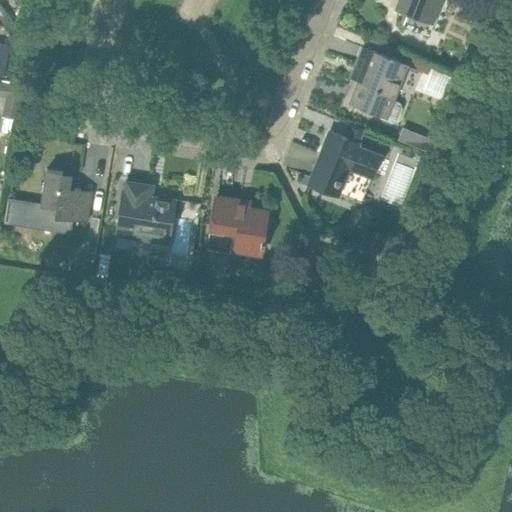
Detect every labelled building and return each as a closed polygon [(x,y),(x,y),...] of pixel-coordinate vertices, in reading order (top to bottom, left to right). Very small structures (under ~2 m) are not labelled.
[(436,32),(443,15),(448,0),(399,0),(397,7),(407,12),(402,25),(421,33),(428,35),(430,30),(436,32)] [(0,72),(3,73),(8,45),(0,43),(0,72)] [(365,67),(352,102),(370,109),(382,114),(381,117),(393,122),(398,120),(403,107),(401,102),(393,99),(397,90),(407,65),(391,58),(382,55),(363,47),(357,64),(365,67)] [(0,95),(19,99),(22,86),(0,81),(0,95)] [(358,147),(363,131),(353,127),(349,138),(330,131),(309,183),(360,204),(380,156),(358,147)] [(413,159),(417,150),(408,146),(404,155),(413,159)] [(87,221),(92,191),(70,187),(72,173),(47,169),(44,189),(41,205),(34,204),(31,222),(34,222),(34,224),(59,228),(61,217),(87,221)] [(168,242),(169,236),(172,220),(175,201),(143,196),(145,185),(127,182),(128,176),(126,175),(125,181),(122,201),(116,233),(168,242)] [(261,254),(265,229),(268,210),(240,205),(241,199),(216,196),(213,215),(211,228),(212,228),(212,233),(209,232),(207,250),(231,253),(233,237),(240,237),(238,250),(261,254)] [(194,278),(192,288),(203,290),(205,280),(194,278)]
